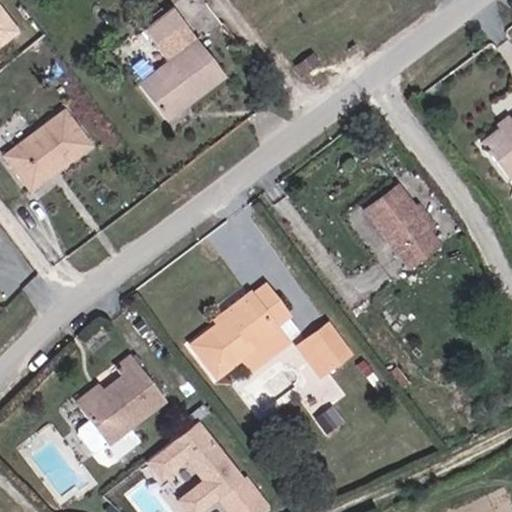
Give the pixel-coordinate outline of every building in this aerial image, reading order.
[(0,46),(19,31),(0,7),(0,46)] [(164,47),(173,58),(145,80),(174,116),(229,70),(191,24),(164,47)] [(307,72),(323,58),(310,43),(296,58),(307,72)] [(100,138),(74,107),(13,156),(40,188),(100,138)] [(511,108),(478,134),(505,169),(511,163),(511,108)] [(446,237),(401,178),(370,203),(415,259),(446,237)] [(233,307),(238,313),(204,342),(228,372),(249,355),(284,328),(285,327),(280,319),(294,307),(275,284),(261,295),(255,288),(233,307)] [(334,318),(304,342),(314,355),(322,349),(335,366),(357,348),(334,318)] [(259,367),(294,340),(284,328),(249,355),(259,367)] [(314,355),(327,372),(335,366),(322,349),(314,355)] [(126,362),(133,372),(90,405),(119,440),(174,397),(139,351),(126,362)] [(198,424),(150,462),(165,482),(187,466),(198,481),(177,497),(188,511),(207,511),(221,503),(227,511),(261,511),(266,509),(247,483),(198,424)]
